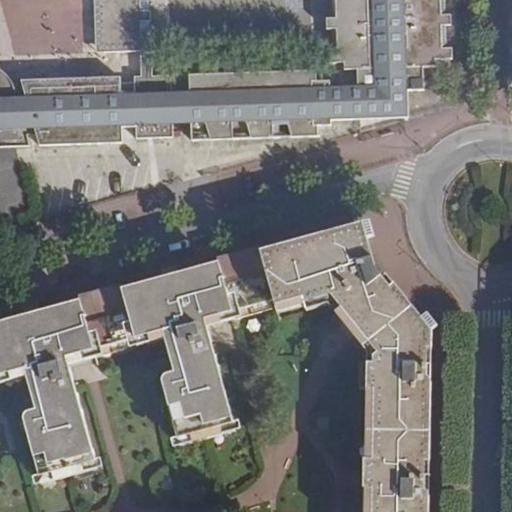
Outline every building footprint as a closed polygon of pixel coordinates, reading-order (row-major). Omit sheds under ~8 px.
[(103,0),(104,48),(145,48),(146,76),(141,76),(141,83),(124,83),(122,79),(112,79),(29,81),(29,84),(22,85),(18,78),(13,71),(10,69),(3,65),(0,64),(0,143),(27,143),(28,130),(44,130),(45,141),(54,141),(124,138),(123,125),(141,124),(142,136),(175,135),(174,121),(173,96),(172,77),(155,77),(154,38),(142,38),(142,19),(153,19),(153,12),(142,12),(141,0),(103,0)] [(153,12),(152,0),(141,0),(142,12),(153,12)] [(424,64),(437,64),(437,58),(445,57),(445,47),(444,26),(444,15),(443,0),(333,0),(335,61),(349,61),(349,67),(363,67),(363,91),(330,92),(330,82),(316,83),(316,74),(194,77),(194,95),(195,121),(195,127),(318,125),(332,125),(332,116),(332,109),(403,108),(403,88),(410,88),(415,88),(415,77),(424,77),(424,64)] [(444,15),(444,26),(453,26),(452,15),(444,15)] [(142,38),(154,38),(153,19),(142,19),(142,38)] [(445,47),(445,57),(454,57),(454,47),(445,47)] [(410,115),(410,88),(403,88),(403,108),(332,109),(332,116),(410,115)] [(173,96),(174,121),(195,121),(194,95),(173,96)] [(318,134),(318,125),(195,127),(195,137),(318,134)] [(429,511),(431,319),(386,268),(378,269),(368,239),(358,226),(261,252),(273,297),(277,311),(309,303),(309,302),(311,307),(310,309),(331,303),(370,349),(366,511),(429,511)] [(219,264),(261,252),(259,245),(217,257),(219,264)] [(207,315),(273,297),(261,252),(219,264),(82,302),(94,347),(165,327),(177,371),(164,375),(182,442),(236,427),(207,315)] [(69,354),(94,347),(82,302),(0,324),(0,373),(27,366),(39,410),(28,413),(46,481),(99,467),(69,354)]
